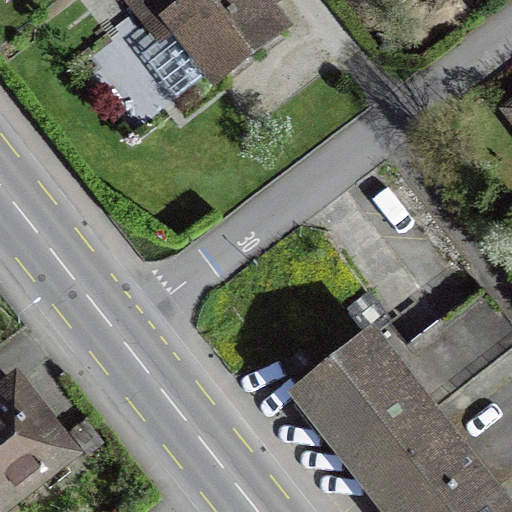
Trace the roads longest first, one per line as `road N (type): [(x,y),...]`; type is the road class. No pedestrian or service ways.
road 1 (residential): [(115,331),(397,117)]
road 2 (secondary): [(115,331),(257,511)]
road 3 (secondary): [(0,185),(115,331)]
road 4 (residential): [(397,117),(309,0)]
road 5 (residential): [(397,117),(511,30)]
